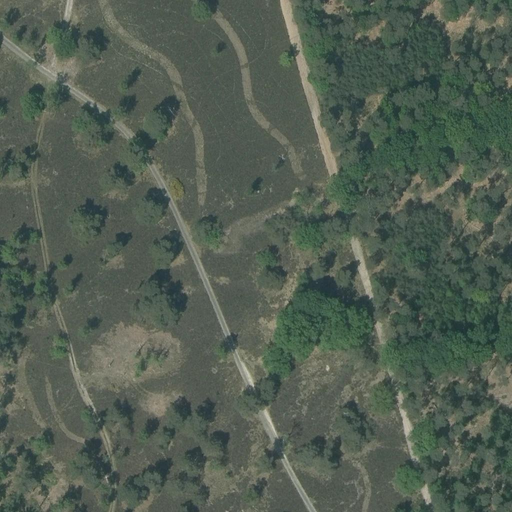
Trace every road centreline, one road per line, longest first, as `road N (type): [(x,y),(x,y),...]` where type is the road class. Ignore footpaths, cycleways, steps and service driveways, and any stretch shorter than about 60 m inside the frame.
road 1 (track): [(112,511),(116,477),(78,388),(31,194),(33,152),(69,0)]
road 2 (unknown): [(384,359),(287,0)]
